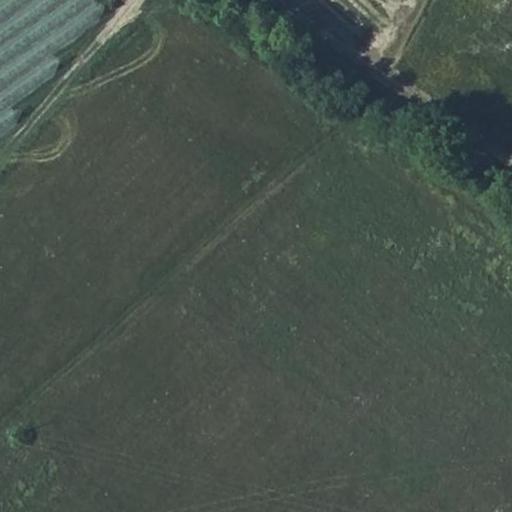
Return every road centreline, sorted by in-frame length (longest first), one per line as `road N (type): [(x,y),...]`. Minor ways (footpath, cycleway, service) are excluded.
road 1 (track): [(0,434),(335,133),(374,75)]
road 2 (track): [(374,75),(511,173)]
road 3 (track): [(275,0),(374,75)]
